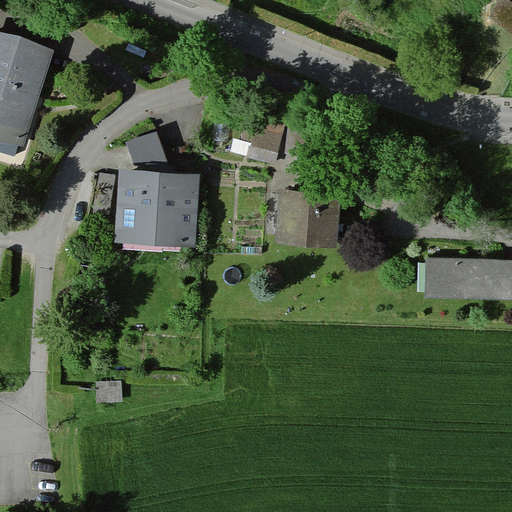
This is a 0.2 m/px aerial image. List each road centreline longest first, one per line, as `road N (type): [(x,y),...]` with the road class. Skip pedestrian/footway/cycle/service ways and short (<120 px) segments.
road 1 (residential): [(287,50),(109,123),(73,170),(47,245),(29,495)]
road 2 (residential): [(287,50),(440,108),(511,123)]
road 3 (residential): [(155,0),(287,50)]
road 4 (track): [(37,400),(68,411),(84,511)]
